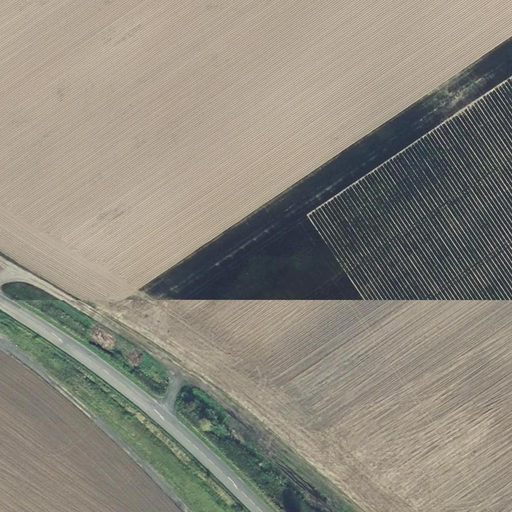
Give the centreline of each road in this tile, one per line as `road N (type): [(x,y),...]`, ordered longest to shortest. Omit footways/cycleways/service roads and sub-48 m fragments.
road 1 (unclassified): [(0,302),(160,415),(261,511)]
road 2 (track): [(186,511),(0,337)]
road 3 (track): [(3,270),(183,376),(160,415)]
